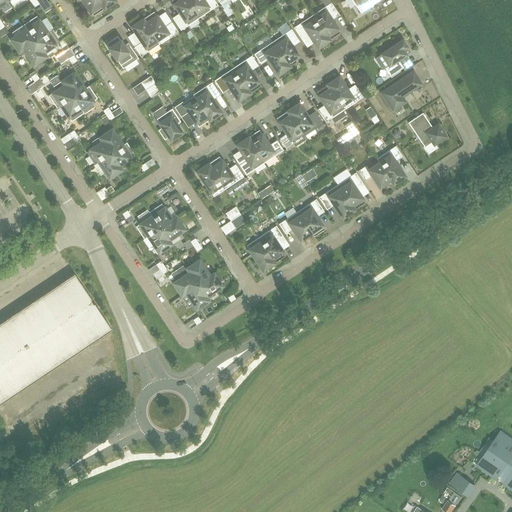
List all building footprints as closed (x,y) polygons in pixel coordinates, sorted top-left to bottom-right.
[(10,0),(3,5),(8,14),(16,8),(10,0)] [(98,0),(82,0),(93,16),(104,8),(98,0)] [(98,0),(104,8),(116,1),(114,0),(98,0)] [(187,0),(171,0),(181,15),(174,20),(180,30),(199,18),(187,0)] [(203,0),(187,0),(199,18),(218,5),(214,0),(204,0),(203,0)] [(380,0),(351,0),(361,13),(371,7),(370,6),(373,4),(373,5),(380,0)] [(330,2),(312,15),(329,40),(340,32),(330,17),(337,12),(330,2)] [(223,9),(227,16),(234,12),(229,5),(223,9)] [(154,12),(143,19),(159,44),(160,44),(157,40),(167,33),(170,37),(178,32),(171,22),(164,27),(154,12)] [(318,48),(329,40),(312,15),(293,28),(300,37),(307,32),(318,48)] [(36,16),(24,24),(35,40),(51,29),(47,32),(36,16)] [(143,19),(131,27),(141,42),(134,47),(141,57),(159,44),(143,19)] [(229,33),(235,29),(229,21),(224,25),(229,33)] [(11,39),(19,51),(35,40),(24,24),(26,28),(11,39)] [(60,42),(51,29),(35,40),(46,57),(46,56),(44,52),(60,42)] [(291,29),(272,41),(289,67),(297,62),(294,58),(298,55),(290,44),(298,39),(291,29)] [(187,41),(194,37),(190,30),(183,35),(187,41)] [(118,36),(106,44),(123,69),(138,58),(128,43),(124,45),(118,36)] [(19,51),(19,52),(23,49),(34,65),(46,57),(35,40),(19,51)] [(410,52),(402,40),(381,54),(389,65),(385,68),(390,76),(403,68),(398,60),(410,52)] [(278,74),(289,67),(272,41),(254,54),(260,64),(268,59),(278,74)] [(65,54),(68,59),(73,55),(70,51),(65,54)] [(77,60),(73,55),(68,59),(72,64),(77,60)] [(251,56),(233,68),(249,93),(261,86),(251,70),(258,65),(251,56)] [(412,57),(405,60),(409,70),(416,67),(412,57)] [(238,101),(249,93),(233,68),(214,80),(221,90),(228,85),(238,101)] [(39,78),(36,73),(34,71),(29,74),(34,82),(39,78)] [(74,72),(62,81),(73,97),(89,86),(85,88),(74,72)] [(401,97),(421,84),(413,72),(382,93),(393,110),(405,102),(401,97)] [(145,90),(155,83),(151,76),(141,82),(145,90)] [(339,77),(327,84),(344,109),(363,97),(356,87),(349,92),(339,77)] [(44,86),(39,78),(34,82),(39,89),(44,86)] [(55,89),(48,94),(57,108),(73,97),(62,81),(53,86),(55,89)] [(212,82),(193,94),(210,120),(221,112),(211,97),(218,92),(212,82)] [(155,83),(145,90),(150,97),(160,91),(155,83)] [(327,84),(316,92),(326,107),(319,112),(325,122),(344,109),(327,84)] [(97,98),(89,86),(73,97),(84,113),(81,109),(97,98)] [(198,127),(210,120),(193,94),(193,95),(195,99),(185,106),(182,102),(174,107),(181,117),(188,112),(198,127)] [(71,121),(84,113),(73,97),(57,108),(61,105),(71,121)] [(299,103),(287,111),(304,136),(323,123),(316,114),(309,118),(299,103)] [(103,111),(106,115),(111,112),(108,107),(103,111)] [(170,140),(182,132),(177,124),(181,122),(172,109),(156,119),(162,127),(158,130),(164,140),(168,137),(170,140)] [(403,119),(409,115),(406,110),(400,115),(403,119)] [(287,111),(276,118),(286,134),(279,138),(286,148),(304,136),(287,111)] [(106,115),(107,116),(100,120),(102,122),(108,118),(110,120),(115,117),(111,112),(106,115)] [(427,119),(422,113),(408,122),(424,147),(428,153),(436,147),(434,144),(445,136),(438,125),(431,129),(425,120),(427,119)] [(374,124),(379,120),(375,115),(370,119),(374,124)] [(110,154),(127,143),(127,142),(123,145),(112,129),(100,137),(110,154)] [(72,138),(77,135),(74,130),(69,133),(72,138)] [(259,130),(248,137),(264,162),(283,150),(277,140),(269,145),(259,130)] [(77,135),(72,138),(75,143),(80,140),(77,135)] [(94,164),(110,154),(100,137),(99,137),(102,141),(86,152),(94,164)] [(248,137),(236,145),(247,160),(239,165),(246,175),(264,162),(248,137)] [(173,144),(176,152),(193,146),(190,138),(173,144)] [(297,142),(288,148),(292,153),(300,147),(297,142)] [(127,143),(110,154),(121,170),(122,170),(119,166),(135,155),(127,143)] [(395,146),(376,158),(393,183),(405,176),(394,161),(402,156),(395,146)] [(94,165),(98,162),(109,178),(121,170),(110,154),(94,164),(94,165)] [(219,156),(208,164),(225,189),(243,177),(237,167),(229,172),(219,156)] [(390,180),(393,184),(393,183),(376,158),(376,159),(379,163),(368,170),(366,166),(358,171),(364,181),(372,176),(379,187),(390,180)] [(148,168),(145,163),(140,166),(143,171),(148,168)] [(197,171),(213,196),(225,189),(208,164),(197,171)] [(302,175),(306,182),(311,179),(306,172),(302,175)] [(355,172),(337,185),(353,210),(365,202),(355,187),(362,182),(355,172)] [(295,178),(302,188),(307,184),(300,174),(295,178)] [(239,182),(241,187),(250,183),(247,178),(239,182)] [(166,185),(156,191),(159,196),(169,190),(166,185)] [(332,202),(342,217),(353,210),(337,185),(318,197),(325,207),(332,202)] [(106,189),(109,194),(114,191),(111,186),(106,189)] [(261,199),(267,195),(263,190),(257,193),(261,199)] [(263,201),(266,207),(272,203),(268,198),(263,201)] [(316,199),(297,211),(311,232),(314,236),(325,229),(315,214),(322,209),(316,199)] [(162,203),(149,212),(160,228),(176,217),(172,219),(162,203)] [(247,209),(243,204),(238,207),(241,213),(247,209)] [(230,221),(240,214),(235,206),(225,213),(230,221)] [(127,210),(122,214),(126,219),(131,215),(127,210)] [(292,229),(300,240),(311,232),(297,211),(278,224),(285,234),(292,229)] [(136,226),(144,239),(160,228),(149,212),(152,216),(136,226)] [(240,214),(230,221),(235,228),(245,222),(240,214)] [(185,229),(176,217),(160,228),(171,244),(169,240),(185,229)] [(276,225),(257,238),(274,263),(285,255),(275,240),(283,235),(276,225)] [(144,239),(148,236),(159,252),(171,244),(160,228),(144,239)] [(188,238),(194,246),(199,243),(193,235),(188,238)] [(246,245),(263,270),(274,263),(257,238),(246,245)] [(194,246),(194,247),(197,251),(202,248),(199,243),(194,246)] [(199,260),(187,268),(198,284),(214,273),(210,276),(199,260)] [(156,264),(159,269),(164,266),(161,261),(156,264)] [(177,270),(182,277),(173,283),(181,295),(198,284),(187,268),(185,265),(177,270)] [(167,271),(164,266),(159,269),(162,274),(167,271)] [(222,286),(214,273),(198,284),(208,301),(209,300),(206,296),(222,286)] [(0,323),(0,404),(112,330),(75,274),(0,323)] [(196,309),(208,301),(198,284),(181,295),(182,295),(186,293),(196,309)] [(223,296),(218,289),(211,293),(215,301),(223,296)] [(227,297),(230,302),(235,298),(232,293),(227,297)] [(198,316),(193,320),(196,325),(201,321),(198,316)] [(511,466),(511,438),(501,431),(477,466),(500,483),(511,466)] [(511,466),(500,483),(511,490),(511,466)] [(466,479),(458,474),(451,485),(458,490),(466,479)] [(452,495),(448,500),(455,505),(462,497),(454,491),(452,495)] [(446,511),(451,511),(455,506),(447,501),(442,509),(446,511)]
